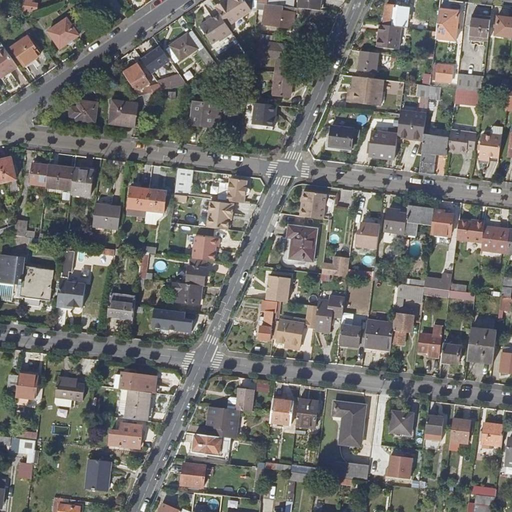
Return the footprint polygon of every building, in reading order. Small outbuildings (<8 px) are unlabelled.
[(24,9),(38,11),(39,2),(25,0),(24,9)] [(108,0),(107,1),(117,15),(123,10),(116,0),(108,0)] [(229,0),(216,9),(220,15),(228,26),(250,11),(242,0),(229,0)] [(325,11),(320,11),(321,0),(299,0),(298,8),(302,8),(301,16),(325,18),(325,11)] [(283,6),(258,3),(257,9),(265,10),(263,25),(292,28),(294,13),(283,11),(283,6)] [(386,5),(384,25),(400,27),(407,27),(409,7),(386,5)] [(459,12),(440,9),(436,39),(456,41),(459,12)] [(228,26),(220,15),(208,24),(207,22),(199,27),(211,45),(218,40),(219,42),(232,33),(228,26)] [(488,36),(491,19),(472,16),(469,39),(488,41),(488,36)] [(511,37),(511,17),(497,16),(495,35),(511,37)] [(67,20),(50,32),(61,49),(80,37),(67,20)] [(400,27),(384,25),(380,25),(378,47),(397,49),(400,27)] [(193,31),(187,34),(197,49),(199,51),(204,47),(193,31)] [(180,60),(197,49),(187,34),(170,45),(180,60)] [(28,38),(12,49),(25,67),(40,56),(28,38)] [(151,38),(146,41),(154,52),(159,49),(151,38)] [(277,58),(273,95),(290,97),(294,60),(296,46),(259,42),(258,56),(277,58)] [(180,60),(170,45),(166,49),(175,63),(180,60)] [(211,56),(204,47),(199,51),(198,52),(207,65),(213,59),(211,56)] [(0,76),(1,78),(7,74),(8,75),(18,68),(5,49),(0,52),(0,76)] [(378,53),(361,51),(359,70),(376,72),(378,53)] [(137,64),(124,73),(136,92),(150,83),(137,64)] [(438,82),(452,83),(453,67),(439,65),(438,82)] [(480,106),(483,77),(458,74),(454,102),(480,106)] [(385,80),(353,76),(349,102),(382,106),(385,80)] [(151,86),(153,93),(179,87),(177,80),(151,86)] [(153,93),(143,95),(145,105),(155,103),(153,93)] [(71,107),(70,117),(84,118),(84,121),(95,123),(97,103),(78,101),(78,107),(71,107)] [(138,104),(113,101),(110,121),(126,123),(126,126),(135,127),(138,104)] [(221,106),(194,103),(191,125),(219,128),(221,106)] [(276,105),(255,103),(253,124),(274,126),(276,105)] [(398,135),(398,136),(423,139),(424,135),(426,122),(400,119),(398,135)] [(354,129),(331,126),(329,146),(352,149),(354,129)] [(475,147),(476,132),(451,129),(448,150),(463,152),(464,148),(474,148),(475,147)] [(398,135),(373,131),(370,156),(395,159),(398,136),(398,135)] [(501,144),(502,132),(491,131),(490,133),(482,132),(480,156),(490,157),(491,153),(499,154),(501,144)] [(449,138),(424,135),(423,139),(419,172),(429,173),(431,154),(447,155),(449,138)] [(0,160),(0,183),(16,179),(11,158),(5,159),(0,160)] [(46,186),(49,165),(33,163),(31,184),(46,186)] [(72,190),(74,169),(49,165),(46,186),(46,187),(47,187),(48,187),(65,190),(72,190)] [(193,170),(178,168),(175,194),(187,196),(190,196),(191,193),(193,170)] [(93,171),(74,169),(72,190),(71,195),(90,197),(93,171)] [(249,191),(246,188),(247,181),(230,179),(230,184),(227,184),(226,189),(229,190),(228,201),(244,203),(245,194),(249,193),(249,191)] [(146,216),(149,190),(131,188),(129,208),(137,209),(136,215),(146,216)] [(167,192),(149,190),(146,216),(145,222),(156,223),(156,220),(164,216),(167,192)] [(326,195),(303,192),(302,203),(303,203),(303,208),(301,208),(300,217),(323,219),(326,195)] [(210,201),(207,228),(228,230),(229,219),(230,214),(232,214),(234,204),(210,201)] [(119,229),(121,208),(96,205),(93,226),(119,229)] [(406,232),(408,213),(400,212),(400,209),(388,207),(385,229),(391,230),(390,239),(398,240),(399,231),(406,232)] [(433,225),(434,210),(409,207),(408,213),(406,232),(405,233),(416,235),(418,223),(433,225)] [(173,223),(184,224),(185,210),(174,210),(173,223)] [(444,211),(434,210),(433,225),(432,234),(451,236),(453,215),(444,214),(444,211)] [(27,221),(16,220),(14,236),(40,239),(41,229),(35,228),(35,232),(26,231),(27,221)] [(458,221),(456,240),(482,243),(484,227),(485,222),(475,220),(475,223),(458,221)] [(380,225),(362,223),(361,236),(358,236),(357,246),(378,249),(380,225)] [(13,225),(0,229),(0,234),(0,235),(15,230),(13,225)] [(292,239),(290,258),(302,260),(302,261),(314,262),(318,228),(289,225),(287,238),(292,239)] [(507,254),(510,230),(484,227),(482,243),(481,250),(507,254)] [(207,260),(214,261),(216,247),(219,247),(220,239),(195,236),(193,258),(207,260)] [(115,249),(98,246),(98,254),(114,256),(115,249)] [(157,248),(142,247),(138,286),(144,287),(144,279),(152,280),(152,274),(146,274),(149,253),(156,254),(157,248)] [(83,307),(86,282),(69,279),(69,277),(70,270),(72,270),(74,251),(64,249),(61,276),(61,278),(57,307),(65,308),(66,306),(83,307)] [(0,300),(6,301),(11,258),(1,256),(0,262),(0,300)] [(348,277),(349,266),(350,258),(335,256),(334,263),(324,261),(322,274),(348,277)] [(207,260),(193,258),(185,257),(184,266),(189,267),(187,283),(204,285),(207,260)] [(11,258),(6,301),(19,303),(20,297),(50,301),(52,289),(51,288),(52,279),(53,279),(54,270),(36,268),(36,267),(24,266),(24,259),(11,258)] [(374,275),(373,281),(382,282),(384,266),(375,265),(375,267),(374,275)] [(374,275),(355,273),(356,266),(349,266),(348,277),(357,279),(364,279),(373,281),(374,275)] [(399,284),(424,287),(425,282),(405,279),(406,270),(401,270),(399,284)] [(442,282),(441,289),(450,290),(452,275),(443,274),(442,282)] [(270,276),(267,300),(277,301),(288,303),(291,279),(270,276)] [(506,297),(510,298),(511,282),(511,277),(504,276),(502,297),(506,297)] [(424,287),(441,289),(442,282),(426,280),(425,282),(424,287)] [(200,304),(202,286),(180,284),(178,302),(200,304)] [(424,287),(399,284),(397,297),(416,300),(416,302),(422,303),(423,294),(424,287)] [(441,289),(424,287),(423,294),(455,298),(456,291),(450,290),(441,289)] [(108,316),(134,318),(134,312),(135,306),(136,297),(111,294),(108,316)] [(319,300),(318,306),(315,328),(315,331),(331,333),(333,316),(343,317),(345,298),(330,297),(330,302),(319,300)] [(276,313),(277,301),(267,300),(263,300),(262,312),(266,312),(274,313),(276,313)] [(315,328),(318,306),(307,305),(305,319),(306,319),(305,327),(315,328)] [(185,312),(154,309),(152,328),(192,332),(193,321),(184,320),(185,312)] [(271,341),(274,313),(266,312),(265,317),(260,317),(260,321),(265,322),(264,327),(261,327),(260,340),(271,341)] [(396,314),(392,344),(404,345),(406,327),(412,327),(413,321),(410,321),(410,315),(396,314)] [(303,324),(280,321),(276,342),(300,346),(303,324)] [(367,329),(365,347),(390,350),(393,324),(368,321),(368,322),(367,329)] [(421,334),(419,351),(439,354),(443,324),(435,323),(433,335),(421,334)] [(342,326),(339,345),(359,347),(359,346),(361,328),(342,326)] [(367,329),(361,328),(359,346),(365,347),(367,329)] [(471,328),(468,361),(493,364),(497,331),(471,328)] [(461,347),(444,345),(441,363),(458,365),(461,347)] [(511,373),(511,354),(502,353),(500,372),(511,373)] [(9,388),(15,389),(17,374),(11,373),(9,388)] [(115,388),(129,390),(150,392),(154,393),(156,377),(128,374),(122,373),(122,374),(117,373),(115,388)] [(19,374),(17,396),(36,398),(38,376),(19,374)] [(85,384),(57,381),(54,403),(56,405),(70,407),(71,399),(83,400),(85,384)] [(270,391),(270,382),(258,382),(259,391),(270,391)] [(240,411),(252,412),(255,390),(239,388),(236,410),(240,411)] [(150,392),(129,390),(126,418),(147,420),(150,392)] [(294,402),(273,399),(271,422),(291,425),(294,402)] [(318,402),(299,400),(296,426),(315,428),(318,402)] [(365,406),(335,402),(334,415),(344,416),(341,443),(361,445),(365,406)] [(240,411),(236,410),(212,407),(209,429),(212,429),(211,436),(231,438),(237,439),(240,411)] [(403,433),(411,433),(412,420),(413,414),(393,411),(391,431),(403,433)] [(444,418),(428,416),(425,438),(441,440),(444,418)] [(470,421),(453,419),(450,441),(468,443),(470,421)] [(416,420),(412,420),(411,433),(403,433),(402,436),(414,437),(416,420)] [(502,446),(505,426),(485,423),(484,433),(481,433),(480,440),(483,440),(482,443),(502,446)] [(142,425),(121,424),(119,446),(141,447),(142,425)] [(13,430),(12,437),(29,439),(30,432),(13,430)] [(231,438),(211,436),(195,433),(192,453),(197,453),(219,456),(220,448),(230,449),(231,438)] [(12,437),(0,435),(0,444),(11,445),(12,437)] [(29,439),(12,437),(11,445),(10,450),(34,453),(36,440),(29,439)] [(438,447),(440,440),(428,439),(427,446),(438,447)] [(228,460),(230,449),(220,448),(219,456),(197,453),(197,456),(228,460)] [(410,478),(413,457),(391,455),(390,468),(387,467),(386,475),(410,478)] [(90,459),(86,489),(107,491),(111,462),(90,459)] [(342,478),(367,481),(369,465),(337,461),(335,477),(342,478)] [(20,477),(33,478),(34,463),(21,462),(20,477)] [(181,485),(203,487),(206,466),(184,464),(181,485)] [(263,487),(265,468),(258,468),(256,486),(263,487)] [(316,475),(291,472),(290,479),(315,482),(316,475)] [(470,494),(476,495),(496,497),(497,490),(471,487),(470,494)] [(193,500),(194,492),(182,491),(181,498),(193,500)] [(493,511),(496,497),(476,495),(475,505),(469,504),(467,511),(493,511)] [(54,497),(52,511),(79,511),(80,507),(65,505),(62,505),(63,498),(54,497)] [(209,511),(211,502),(199,500),(197,511),(209,511)] [(191,511),(183,508),(181,511),(163,503),(158,511),(191,511)]
